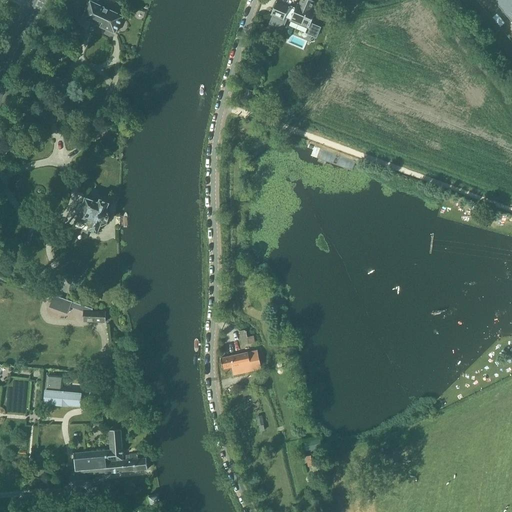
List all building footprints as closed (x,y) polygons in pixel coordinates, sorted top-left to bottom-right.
[(309,32),(317,35),(320,27),(311,23),(316,10),(312,8),(315,2),(312,0),(300,0),(300,3),(298,2),(295,10),(276,1),(271,15),(283,21),(286,15),(292,17),(290,21),(308,29),(310,27),(311,28),(309,32)] [(511,0),(494,0),(511,21),(511,0)] [(124,16),(90,1),(82,18),(116,34),(124,16)] [(253,92),(247,90),(245,97),(251,98),(253,92)] [(91,122),(80,118),(77,128),(88,132),(91,122)] [(98,202),(85,197),(83,204),(80,203),(76,212),(79,214),(76,220),(89,225),(88,229),(97,232),(96,232),(98,233),(99,231),(99,229),(101,225),(102,225),(107,223),(110,216),(108,211),(107,211),(107,210),(109,204),(110,203),(108,202),(100,199),(98,202)] [(98,311),(54,295),(50,308),(68,314),(71,307),(84,312),(83,321),(105,322),(105,312),(98,311)] [(239,331),(242,345),(255,343),(254,336),(247,337),(246,330),(239,331)] [(248,352),(221,358),(223,369),(232,367),(233,375),(252,371),(248,352)] [(97,361),(99,374),(117,372),(116,359),(97,361)] [(46,390),(63,393),(63,377),(47,375),(46,390)] [(82,395),(63,393),(46,390),(44,405),(81,409),(82,395)] [(109,430),(111,448),(111,449),(74,453),(76,475),(148,469),(147,458),(146,455),(144,455),(144,458),(139,458),(138,453),(130,454),(130,455),(127,455),(127,459),(123,459),(121,429),(109,430)] [(150,505),(160,504),(158,494),(149,496),(150,505)]
